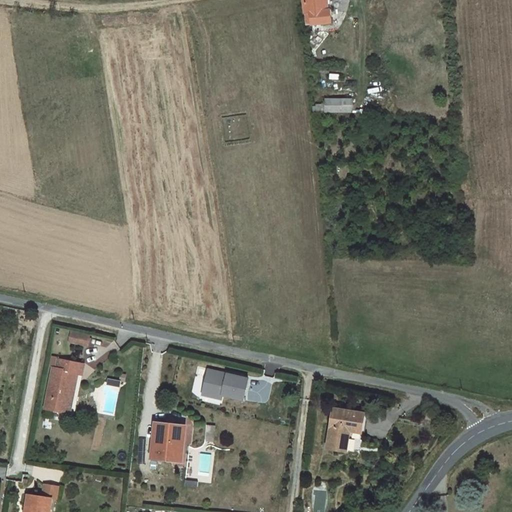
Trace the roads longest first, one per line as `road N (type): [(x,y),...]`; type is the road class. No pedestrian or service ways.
road 1 (unclassified): [(0,300),(453,403),(492,430)]
road 2 (track): [(172,0),(87,10),(0,2)]
